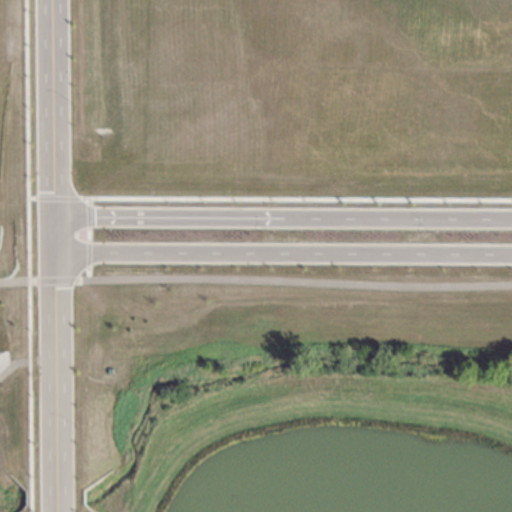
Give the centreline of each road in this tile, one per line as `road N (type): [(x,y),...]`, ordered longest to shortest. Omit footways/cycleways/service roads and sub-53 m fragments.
road 1 (residential): [(54,511),(47,0)]
road 2 (residential): [(511,219),(50,217)]
road 3 (residential): [(50,255),(511,256)]
